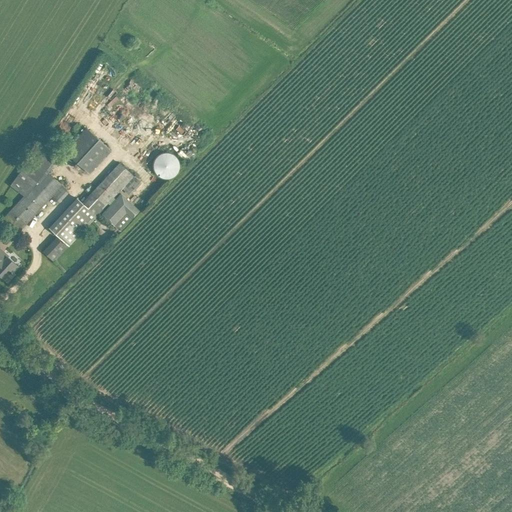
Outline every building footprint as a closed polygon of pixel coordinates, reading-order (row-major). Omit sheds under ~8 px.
[(112,99),(101,117),(106,120),(117,102),(112,99)] [(89,173),(111,150),(86,127),(64,151),(89,173)] [(46,171),(48,172),(63,152),(45,137),(10,185),(24,195),(46,171)] [(158,175),(159,176),(162,177),(166,178),(169,178),(172,177),(176,174),(178,171),(179,168),(179,164),(178,160),(177,158),(174,154),(171,152),(168,152),(164,152),(161,153),(158,155),(155,158),(154,161),(153,165),(154,169),(156,172),(158,175)] [(104,207),(116,194),(134,175),(119,162),(82,202),(76,197),(48,227),(69,246),(104,207)] [(5,216),(0,221),(0,224),(7,232),(12,236),(13,237),(20,229),(50,196),(57,202),(68,190),(48,172),(46,171),(24,195),(5,216)] [(114,225),(126,212),(132,218),(139,210),(121,194),(103,214),(114,225)] [(42,251),(54,261),(68,247),(56,236),(42,251)] [(18,266),(0,249),(0,275),(5,280),(18,266)]
